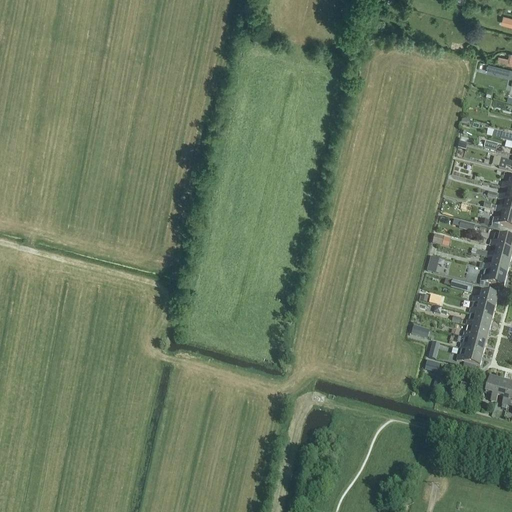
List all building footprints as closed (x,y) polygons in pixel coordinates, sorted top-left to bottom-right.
[(511,65),(511,53),(509,53),(507,58),(498,56),(496,62),(511,65)] [(511,79),(511,76),(511,69),(501,67),(499,76),(511,79)] [(511,137),(502,135),(500,141),(511,144),(511,137)] [(496,152),(497,146),(486,143),(484,149),(496,152)] [(473,162),(476,150),(467,148),(464,160),(473,162)] [(511,169),(511,163),(507,163),(507,162),(494,159),(492,167),(499,168),(498,170),(505,171),(506,168),(511,169)] [(509,192),(511,192),(511,175),(509,175),(508,179),(511,180),(510,187),(503,185),(501,190),(509,192)] [(511,204),(511,192),(509,192),(507,198),(500,197),(500,196),(488,193),(487,199),(498,202),(506,204),(506,203),(511,204)] [(511,217),(511,204),(506,203),(506,204),(504,210),(491,207),(492,206),(485,204),(483,210),(490,212),(490,211),(495,213),(502,215),(503,215),(511,217)] [(511,230),(511,217),(503,215),(502,215),(501,222),(494,220),(492,225),(500,227),(511,230)] [(473,234),(475,226),(460,222),(458,230),(473,234)] [(434,236),(432,245),(441,248),(443,239),(434,236)] [(497,249),(511,253),(511,240),(494,236),(492,243),(491,243),(489,248),(497,250),(497,249)] [(510,265),(511,256),(511,253),(497,249),(497,250),(495,256),(472,250),(471,255),(486,259),(494,261),(510,265)] [(507,277),(510,265),(494,261),(492,268),(485,266),(483,271),(486,272),(491,273),(507,277)] [(438,266),(429,264),(427,273),(435,275),(438,266)] [(504,289),(507,277),(491,273),(486,272),(484,279),(482,278),(480,283),(481,283),(479,287),(485,289),(486,285),(504,289)] [(470,294),(472,287),(452,282),(450,289),(470,294)] [(479,306),(495,310),(498,298),(482,294),(480,301),(473,299),(472,304),(474,305),(479,306)] [(420,302),(432,305),(433,300),(428,299),(428,298),(421,296),(420,302)] [(492,322),(495,310),(479,306),(474,305),(472,311),(470,311),(469,316),(471,316),(476,318),(476,317),(492,322)] [(476,317),(476,318),(471,316),(469,323),(467,322),(466,327),(468,328),(473,329),(489,333),(492,322),(476,317)] [(414,335),(430,339),(432,330),(416,326),(414,335)] [(473,329),(468,328),(466,335),(464,334),(462,339),(465,340),(470,341),(486,345),(489,333),(473,329)] [(470,341),(465,340),(463,346),(461,346),(459,351),(462,351),(467,353),(467,352),(483,357),(486,345),(470,341)] [(438,360),(442,344),(435,342),(430,358),(438,360)] [(480,369),(483,357),(467,352),(467,353),(462,351),(460,358),(458,357),(456,363),(464,364),(463,369),(475,372),(476,368),(480,369)] [(427,364),(424,371),(439,375),(442,366),(436,364),(435,366),(427,364)] [(497,397),(502,381),(490,378),(485,394),(492,396),(490,403),(495,404),(497,397)] [(509,400),(511,388),(511,383),(502,381),(497,397),(504,399),(502,406),(507,408),(509,401),(509,400)] [(464,396),(467,386),(461,384),(458,395),(464,396)]
